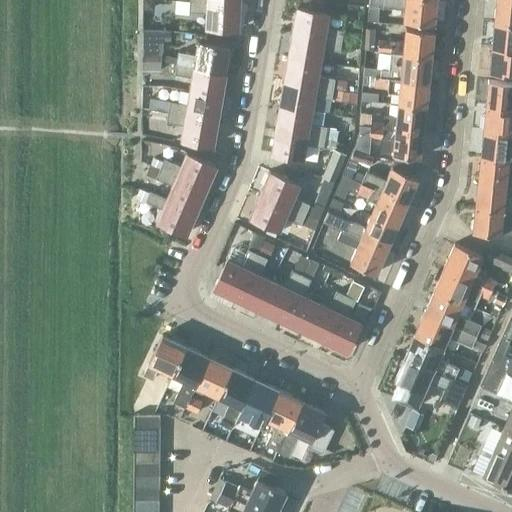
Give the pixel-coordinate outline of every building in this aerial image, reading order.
[(142,0),(142,9),(148,9),(154,3),(154,0),(142,0)] [(239,3),(189,0),(188,11),(206,12),(206,27),(237,28),(239,3)] [(315,0),(313,10),(323,11),(325,1),(315,0)] [(369,0),(369,5),(380,6),(404,8),(403,20),(434,23),(436,0),(369,0)] [(511,0),(495,0),(494,20),(511,21),(511,0)] [(296,7),(292,32),(341,40),(343,29),(325,26),(327,12),(323,11),(313,10),(296,7)] [(368,12),(367,19),(378,20),(379,13),(368,12)] [(491,46),(511,47),(511,21),(494,20),(491,46)] [(375,28),(366,27),(365,48),(374,49),(375,28)] [(402,53),(431,55),(433,31),(405,28),(404,41),(379,39),(378,50),(390,51),(403,52),(402,53)] [(142,29),(142,61),(161,61),(161,29),(142,29)] [(341,40),(292,32),(288,56),(319,61),(321,47),(339,51),(341,40)] [(178,52),(176,63),(225,71),(229,47),(198,42),(196,55),(178,52)] [(511,47),(491,46),(488,71),(511,73),(511,47)] [(380,68),(379,76),(428,81),(431,55),(402,53),(403,52),(390,51),(388,69),(380,68)] [(319,61),(288,56),(284,80),(333,88),(333,87),(334,78),(317,75),(319,61)] [(161,61),(142,61),(142,70),(161,70),(161,61)] [(225,71),(176,63),(174,74),(192,77),(189,90),(220,95),(225,71)] [(364,66),(363,74),(375,75),(376,75),(379,76),(380,68),(376,68),(364,66)] [(363,74),(362,84),(374,85),(375,75),(363,74)] [(398,92),(397,103),(425,106),(428,81),(379,76),(376,75),(375,75),(374,85),(374,86),(387,88),(387,91),(398,92)] [(334,78),(333,87),(346,89),(347,80),(334,78)] [(511,81),(488,79),(485,105),(511,107),(511,81)] [(333,88),(284,80),(279,104),(311,109),(313,96),(331,99),(333,88)] [(335,88),(333,99),(347,101),(348,101),(349,91),(335,88)] [(220,95),(189,90),(187,104),(169,101),(167,111),(216,119),(220,95)] [(149,96),(147,106),(161,109),(163,98),(149,96)] [(370,125),(423,130),(425,106),(397,103),(396,116),(371,113),(370,125)] [(311,109),(279,104),(275,128),(324,136),(326,126),(308,123),(311,109)] [(511,107),(485,105),(482,130),(510,133),(511,119),(511,118),(511,107)] [(216,119),(167,111),(166,122),(183,125),(181,139),(212,145),(216,119)] [(360,113),(359,124),(363,124),(363,125),(370,125),(371,113),(360,113)] [(420,156),(423,130),(370,125),(369,135),(381,137),(380,152),(420,156)] [(324,136),(275,128),(271,153),(302,158),(305,144),(319,146),(322,147),(324,136)] [(510,133),(482,130),(480,155),(511,158),(511,144),(509,144),(510,133)] [(305,144),(302,158),(317,160),(319,146),(305,144)] [(345,153),(333,148),(322,175),(334,180),(345,153)] [(348,158),(341,173),(342,173),(345,175),(349,177),(356,161),(357,157),(370,163),(374,154),(369,152),(353,148),(349,156),(348,158)] [(215,164),(186,152),(180,165),(164,158),(163,161),(160,167),(159,168),(205,188),(215,164)] [(511,158),(480,155),(477,180),(506,183),(511,183),(511,158)] [(152,156),(149,163),(159,168),(160,167),(163,161),(152,156)] [(149,163),(146,171),(156,176),(159,168),(149,163)] [(286,165),(284,171),(298,177),(300,171),(301,169),(288,165),(286,165)] [(361,182),(406,202),(417,177),(391,166),(385,180),(366,172),(362,181),(361,182)] [(195,210),(205,188),(159,168),(156,176),(155,178),(172,185),(166,198),(195,210)] [(354,178),(362,181),(366,172),(358,169),(354,178)] [(269,170),(259,193),(305,213),(309,204),(293,196),(298,183),(269,170)] [(345,175),(341,183),(353,189),(357,180),(349,177),(345,175)] [(323,176),(319,186),(330,190),(335,181),(323,176)] [(477,180),(474,205),(511,208),(511,197),(505,196),(506,183),(477,180)] [(406,202),(361,182),(357,192),(368,197),(367,199),(375,203),(370,214),(396,225),(406,202)] [(139,188),(135,197),(145,201),(149,192),(139,188)] [(185,233),(195,210),(166,198),(150,190),(149,192),(145,201),(162,208),(157,221),(185,233)] [(277,229),(278,229),(284,216),(301,223),(301,222),(305,213),(259,193),(249,216),(268,225),(269,225),(277,229)] [(329,205),(328,205),(339,210),(340,209),(342,204),(332,199),(331,199),(329,205)] [(309,204),(305,213),(318,219),(324,205),(313,200),(311,205),(310,204),(309,204)] [(511,208),(474,205),(472,231),(511,234),(511,208)] [(335,227),(341,229),(385,249),(396,225),(370,214),(365,226),(350,219),(349,221),(327,211),(323,221),(335,227)] [(305,213),(301,222),(314,228),(318,219),(305,213)] [(268,225),(265,232),(274,236),(277,229),(269,225),(268,225)] [(385,249),(341,229),(337,238),(356,246),(350,261),(375,272),(385,249)] [(255,232),(247,248),(257,253),(264,238),(265,237),(255,232)] [(292,236),(287,241),(289,242),(297,246),(300,239),(292,236)] [(264,238),(257,253),(267,257),(274,243),(264,238)] [(300,239),(297,246),(306,250),(309,243),(300,239)] [(454,243),(443,267),(492,288),(495,280),(484,275),(485,272),(476,268),(482,255),(454,243)] [(236,298),(257,253),(247,248),(240,265),(227,259),(213,287),(236,298)] [(491,248),(486,260),(510,270),(511,271),(511,270),(511,257),(493,249),(493,248),(491,248)] [(267,257),(257,253),(236,298),(258,309),(271,280),(259,274),(267,257)] [(300,253),(292,269),(301,274),(309,258),(300,253)] [(301,274),(310,278),(318,262),(309,258),(301,274)] [(443,267),(433,290),(461,302),(474,307),(479,294),(488,298),(492,288),(443,267)] [(284,285),(271,280),(258,309),(280,319),(301,274),(292,269),(284,285)] [(302,329),(315,300),(303,295),(311,278),(310,278),(301,274),(280,319),(302,329)] [(354,299),(357,300),(364,284),(352,279),(345,294),(354,299)] [(328,306),(315,300),(302,329),(324,340),(345,294),(335,289),(328,306)] [(433,290),(424,312),(475,334),(480,324),(456,314),(461,302),(433,290)] [(497,290),(493,300),(502,304),(506,295),(506,294),(497,290)] [(354,299),(345,294),(324,340),(347,350),(360,321),(347,315),(354,299)] [(469,408),(446,461),(462,468),(464,464),(483,472),(504,423),(511,427),(511,308),(508,317),(480,384),(469,408)] [(424,312),(413,334),(442,347),(447,336),(470,346),(475,334),(424,312)] [(484,327),(480,335),(487,338),(491,329),(484,327)] [(173,374),(186,345),(162,333),(149,362),(173,374)] [(413,334),(404,357),(453,378),(458,367),(437,358),(442,347),(413,334)] [(477,340),(475,345),(482,349),(484,345),(485,343),(477,340)] [(183,379),(172,401),(174,402),(184,407),(190,395),(195,384),(208,355),(186,345),(173,374),(183,379)] [(232,366),(208,355),(195,384),(218,395),(232,366)] [(397,381),(391,395),(416,406),(428,379),(445,387),(440,399),(456,406),(466,384),(466,383),(454,378),(453,378),(404,357),(394,379),(397,381)] [(255,377),(232,366),(218,395),(230,401),(219,423),(231,428),(236,417),(238,414),(255,377)] [(460,366),(454,378),(466,383),(471,371),(460,366)] [(156,378),(143,372),(137,385),(150,391),(156,378)] [(255,377),(238,414),(261,424),(264,418),(278,388),(255,377)] [(301,399),(278,388),(264,418),(275,423),(265,444),(277,450),(282,439),(301,399)] [(202,401),(190,395),(184,407),(196,412),(202,401)] [(282,439),(277,450),(289,455),(299,434),(310,439),(307,445),(321,452),(332,429),(319,422),(325,410),(301,399),(282,439)] [(133,426),(159,427),(160,413),(133,413),(133,426)] [(511,427),(504,423),(483,472),(511,485),(511,427)] [(159,427),(133,426),(133,438),(159,439),(159,427)] [(159,439),(133,438),(133,450),(159,451),(159,439)] [(133,450),(133,462),(159,463),(159,451),(133,450)] [(159,463),(133,462),(132,474),(159,475),(159,463)] [(159,475),(132,474),(132,486),(159,486),(159,475)] [(219,477),(214,487),(220,490),(224,480),(219,477)] [(224,480),(220,490),(265,511),(275,511),(285,492),(271,485),(263,481),(257,478),(251,490),(238,484),(237,486),(224,480)] [(159,486),(132,486),(132,498),(159,498),(159,486)] [(209,497),(215,500),(220,490),(214,487),(209,497)] [(265,511),(220,490),(215,500),(227,506),(226,508),(235,511),(265,511)] [(159,498),(132,498),(132,510),(158,510),(159,498)]
